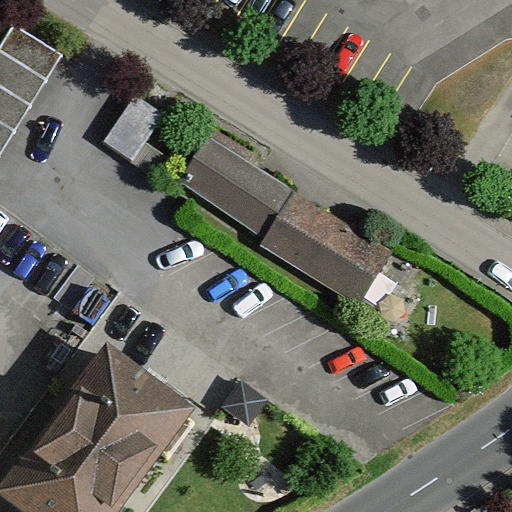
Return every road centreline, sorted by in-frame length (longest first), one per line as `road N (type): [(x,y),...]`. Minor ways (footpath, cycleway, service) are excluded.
road 1 (residential): [(87,0),(511,271)]
road 2 (tertiary): [(381,511),(511,424)]
